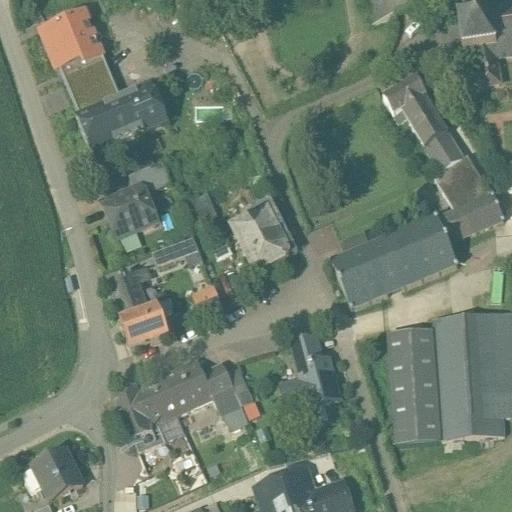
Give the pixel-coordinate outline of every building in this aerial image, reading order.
[(384,0),(362,0),(373,28),(392,21),(384,0)] [(384,0),(392,21),(448,0),(384,0)] [(511,6),(490,10),(490,8),(473,11),(475,22),(458,25),(463,58),(473,57),(479,92),(500,88),(495,63),(511,60),(511,6)] [(120,103),(85,19),(68,26),(67,24),(40,36),(40,37),(41,37),(56,72),(55,72),(56,73),(59,72),(80,120),(120,103)] [(415,83),(383,104),(394,122),(402,117),(425,102),(426,101),(415,83)] [(80,120),(76,122),(92,160),(168,128),(152,90),(120,103),(80,120)] [(425,102),(402,117),(407,125),(425,153),(447,139),(425,102)] [(402,117),(394,122),(399,130),(407,125),(402,117)] [(447,139),(425,153),(440,178),(440,179),(464,164),(463,163),(448,138),(447,139)] [(464,164),(440,179),(440,178),(433,182),(454,215),(491,199),(490,198),(467,161),(463,163),(464,164)] [(511,189),(490,198),(491,199),(493,198),(503,222),(511,218),(511,189)] [(141,190),(101,207),(117,244),(157,227),(141,190)] [(454,215),(437,222),(448,248),(504,225),(503,222),(493,198),(491,199),(454,215)] [(192,207),(181,212),(190,233),(199,229),(201,228),(192,207)] [(267,212),(231,231),(255,277),(286,261),(288,254),(267,212)] [(232,257),(214,222),(201,228),(199,229),(218,265),(232,257)] [(345,260),(330,266),(351,315),(457,271),(448,248),(437,222),(369,250),(345,260)] [(363,236),(340,246),(345,260),(369,250),(363,236)] [(194,243),(152,258),(158,272),(199,256),(194,243)] [(203,271),(194,275),(202,293),(211,289),(203,271)] [(139,277),(108,288),(121,325),(148,315),(147,312),(138,289),(143,287),(139,277)] [(202,293),(192,297),(198,313),(220,305),(213,289),(202,293)] [(121,325),(120,326),(130,355),(168,342),(156,308),(147,312),(148,315),(121,325)] [(511,316),(475,319),(476,323),(440,324),(428,326),(390,342),(397,452),(506,443),(505,425),(511,424),(511,316)] [(315,343),(292,349),(298,372),(322,366),(315,343)] [(322,366),(298,372),(302,385),(283,391),(290,419),(339,406),(328,364),(322,366)] [(196,365),(136,392),(152,436),(135,443),(140,455),(163,446),(156,429),(213,403),(217,402),(203,377),(196,365)] [(242,411),(222,368),(203,377),(217,402),(213,403),(221,420),(242,411)] [(136,391),(112,401),(128,445),(135,443),(152,436),(136,392),(136,391)] [(65,455),(33,472),(42,491),(50,506),(82,489),(65,455)] [(33,472),(20,478),(30,498),(42,491),(33,472)] [(293,484),(271,492),(265,489),(259,491),(256,498),(258,504),(266,508),(267,511),(323,511),(320,500),(319,501),(309,496),(307,491),(310,486),(308,480),(301,477),(295,479),(293,484)] [(349,511),(343,492),(320,500),(323,511),(349,511)]
